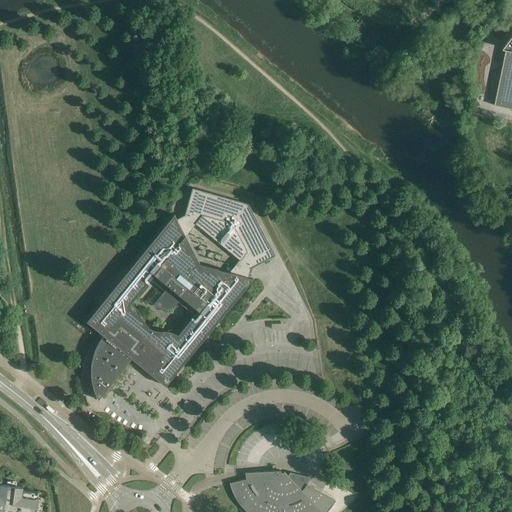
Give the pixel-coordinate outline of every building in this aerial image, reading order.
[(505,49),(494,105),(511,109),(511,34),(507,41),(505,49)] [(99,342),(95,349),(93,358),(91,366),(91,375),(92,384),(95,392),(98,400),(137,353),(157,369),(166,386),(253,279),(248,277),(250,269),(275,256),(248,204),(192,187),(184,215),(177,219),(174,214),(87,321),(104,327),(108,330),(104,334),(99,342)] [(287,327),(286,317),(271,318),(271,328),(287,327)] [(281,472),(281,470),(254,472),(255,475),(247,476),(248,479),(229,483),(232,490),(235,497),(239,503),(244,509),(247,511),(327,511),(330,508),(333,505),(336,500),(307,484),(309,481),(310,477),(290,472),(288,476),(284,472),(283,473),(281,472)] [(0,485),(0,511),(37,511),(39,499),(37,499),(38,492),(22,490),(23,487),(0,484),(0,485)]
